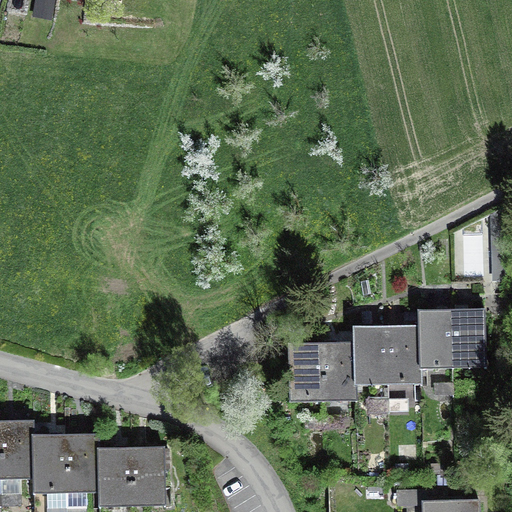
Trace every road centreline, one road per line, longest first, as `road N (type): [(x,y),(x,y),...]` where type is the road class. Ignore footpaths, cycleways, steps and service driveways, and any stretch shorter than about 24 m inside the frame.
road 1 (residential): [(412,227),(110,382)]
road 2 (residential): [(276,511),(272,495),(223,437),(110,382)]
